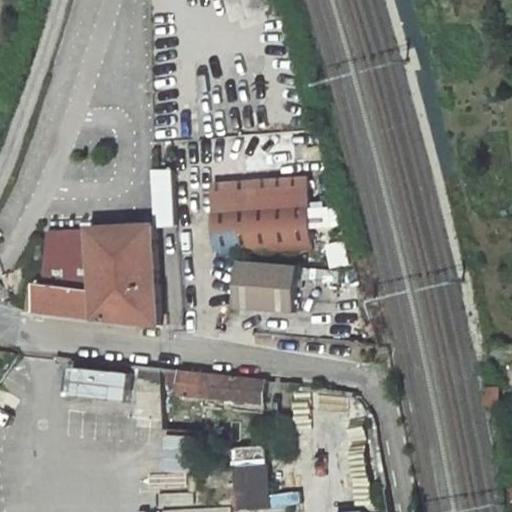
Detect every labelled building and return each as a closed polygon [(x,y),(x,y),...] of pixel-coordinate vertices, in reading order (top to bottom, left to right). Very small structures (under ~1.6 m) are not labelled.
[(187,43),(155,45),(158,105),(190,103),(187,43)] [(282,124),(307,119),(292,45),(267,50),(282,124)] [(191,133),(191,110),(159,111),(159,133),(191,133)] [(253,163),(254,180),(267,178),(265,162),(253,163)] [(155,168),(157,218),(180,217),(177,167),(155,168)] [(215,185),(224,256),(319,245),(310,173),(267,178),(254,180),(215,185)] [(167,324),(162,224),(99,227),(99,231),(55,230),(47,283),(42,282),(41,287),(33,286),(31,309),(167,324)] [(306,267),(246,260),(242,306),(302,313),(306,267)] [(134,402),(137,373),(76,367),(73,396),(134,402)] [(183,386),(183,394),(264,402),(265,377),(171,368),(170,384),(183,386)] [(361,387),(297,381),(299,448),(322,447),(320,430),(333,429),(336,446),(345,497),(393,491),(380,414),(361,387)] [(320,430),(322,447),(336,446),(333,429),(320,430)] [(165,433),(165,471),(196,471),(197,434),(165,433)] [(269,445),(234,449),(235,467),(213,469),(204,470),(207,511),(256,511),(257,508),(275,506),(269,445)] [(211,451),(213,469),(235,467),(234,449),(211,451)] [(500,482),(510,482),(509,471),(498,473),(500,482)] [(195,511),(192,479),(165,481),(167,511),(195,511)] [(345,497),(347,511),(361,511),(396,507),(393,491),(345,497)]
